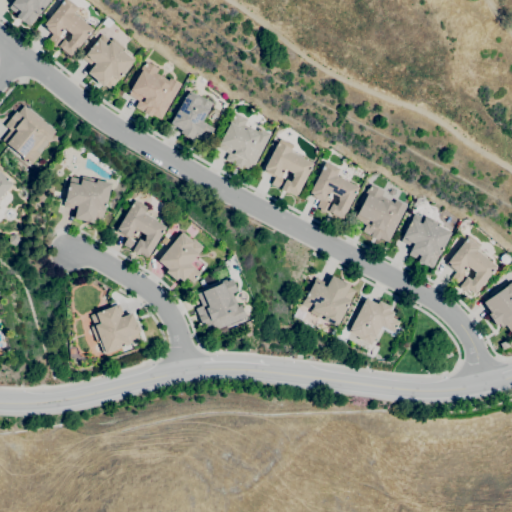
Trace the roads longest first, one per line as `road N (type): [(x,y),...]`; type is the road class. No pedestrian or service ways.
road 1 (residential): [(484,379),(466,330),(428,299),(117,127),(0,39)]
road 2 (tertiary): [(267,371),(419,390),(484,379)]
road 3 (tertiary): [(0,401),(54,401),(184,368)]
road 4 (residential): [(184,368),(172,314),(116,269),(70,250)]
